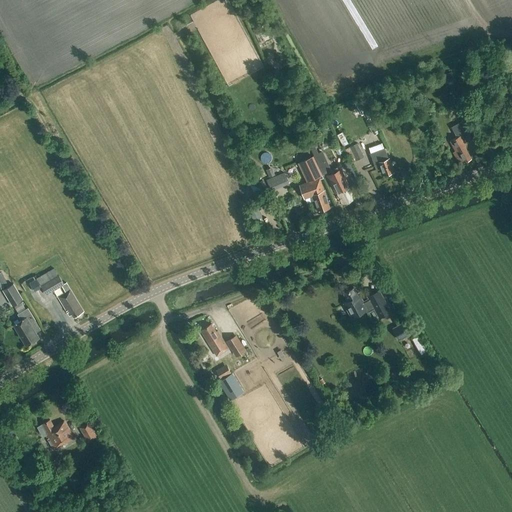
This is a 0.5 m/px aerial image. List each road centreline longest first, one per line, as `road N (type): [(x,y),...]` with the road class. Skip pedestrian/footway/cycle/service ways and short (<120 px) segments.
road 1 (tertiary): [(0,382),(158,290),(511,161)]
road 2 (track): [(148,295),(0,56)]
road 3 (track): [(158,290),(171,320),(358,246)]
